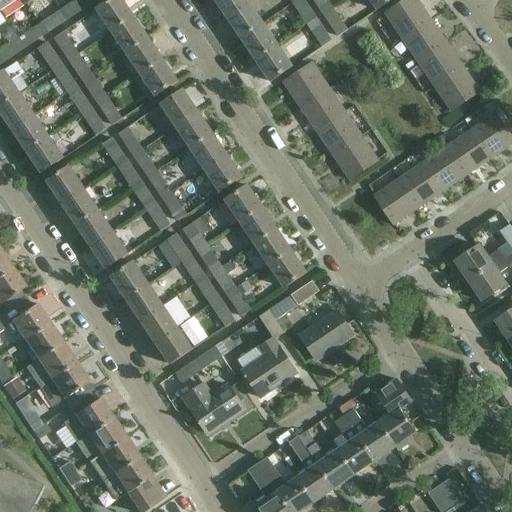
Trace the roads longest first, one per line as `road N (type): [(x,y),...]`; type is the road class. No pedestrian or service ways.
road 1 (tertiary): [(201,483),(0,184)]
road 2 (residential): [(359,289),(164,0)]
road 3 (residential): [(201,483),(298,415),(329,409),(403,357)]
road 4 (residential): [(511,403),(410,254)]
road 5 (residential): [(410,254),(511,183)]
